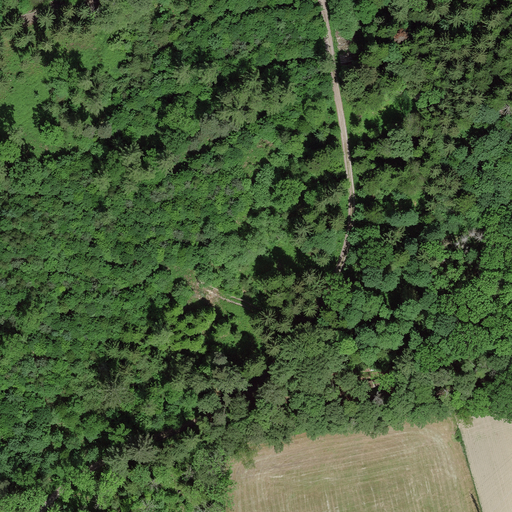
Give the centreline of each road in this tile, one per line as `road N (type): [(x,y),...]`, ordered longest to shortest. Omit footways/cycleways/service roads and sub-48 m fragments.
road 1 (track): [(322,0),(352,191),(344,258),(325,299),(272,368),(225,406),(94,466),(38,511)]
road 2 (track): [(493,353),(319,385),(277,406),(244,391)]
road 3 (track): [(307,322),(179,273)]
